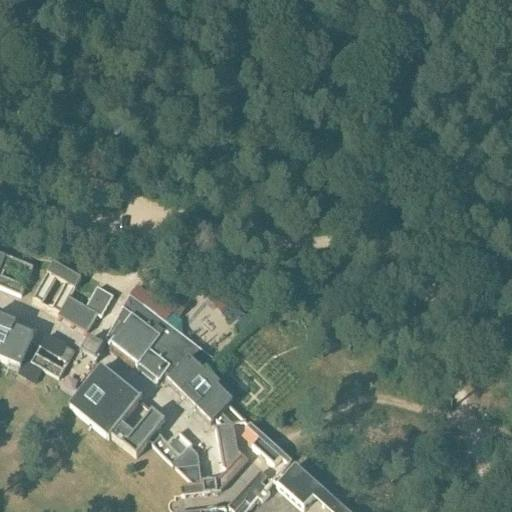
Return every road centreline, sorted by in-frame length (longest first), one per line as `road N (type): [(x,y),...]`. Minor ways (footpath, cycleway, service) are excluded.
road 1 (track): [(496,511),(402,237)]
road 2 (track): [(511,440),(439,409),(366,399),(270,446)]
